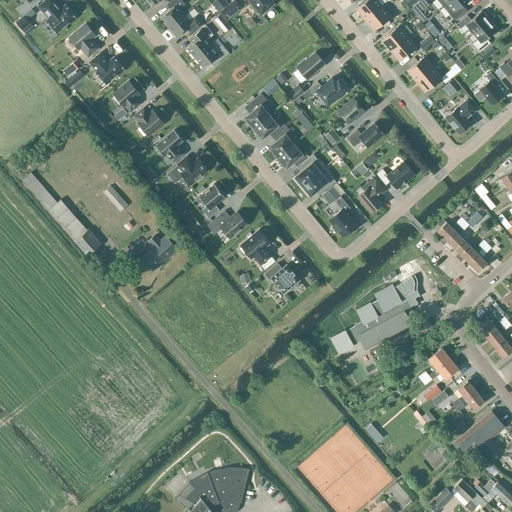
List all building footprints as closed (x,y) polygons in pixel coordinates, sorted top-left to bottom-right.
[(46,21),(56,33),(75,17),(65,5),(60,9),(52,0),(45,0),(38,6),(49,19),(46,21)] [(168,28),(185,14),(180,8),(185,4),(181,0),(171,0),(166,4),(170,9),(161,17),(165,23),(164,23),(168,28)] [(227,20),(242,7),(236,0),(234,0),(220,12),(227,20)] [(249,0),(253,4),(250,6),(257,14),(259,12),(260,14),(274,3),(271,0),(249,0)] [(364,20),(382,6),(377,0),(367,0),(356,10),(364,20)] [(403,0),(410,8),(419,0),(403,0)] [(424,0),(420,0),(410,9),(415,15),(428,4),(424,0)] [(468,0),(449,0),(443,6),(455,20),(467,10),(462,5),(468,0)] [(31,8),(27,3),(18,10),(22,15),(31,8)] [(382,6),(364,20),(373,30),(390,16),(382,6)] [(489,20),(481,11),(460,28),(463,32),(468,28),(473,34),(489,20)] [(185,14),(168,28),(172,33),(173,32),(177,37),(187,29),(191,34),(204,24),(196,15),(190,20),(185,14)] [(15,22),(22,31),(31,24),(24,15),(15,22)] [(497,29),(489,20),(473,34),(477,39),(472,43),(480,52),(490,43),(486,38),(497,29)] [(425,27),(419,21),(415,25),(420,31),(425,27)] [(95,35),(86,23),(69,38),(78,49),(80,48),(88,57),(99,48),(91,39),(95,35)] [(195,58),(211,44),(207,39),(213,34),(206,25),(194,35),(197,40),(187,49),(195,58)] [(390,51),(407,36),(399,26),(381,40),(390,51)] [(447,33),(442,37),(447,43),(452,39),(447,33)] [(434,40),(430,35),(418,44),(423,49),(434,40)] [(407,36),(390,51),(399,61),(416,47),(407,36)] [(216,50),(211,44),(195,58),(202,68),(213,59),(216,64),(229,53),(222,45),(216,50)] [(314,73),(325,64),(315,52),(304,61),(303,60),(296,66),(308,80),(315,74),(314,73)] [(106,84),(123,70),(113,57),(107,62),(99,53),(89,62),(96,71),(95,72),(106,84)] [(407,71),(416,81),(433,67),(424,57),(407,71)] [(511,73),(511,58),(505,64),(504,62),(499,67),(508,77),(511,73)] [(73,65),(65,72),(68,76),(76,69),(73,65)] [(442,77),(433,67),(416,81),(424,92),(442,77)] [(76,82),(87,72),(85,69),(73,79),(76,82)] [(497,81),(490,72),(486,76),(490,81),(480,89),(492,104),(502,95),(493,85),(497,81)] [(321,84),(318,81),(308,89),(313,94),(317,90),(329,104),(349,87),(339,76),(337,78),(333,74),(321,84)] [(128,81),(114,93),(124,106),(125,105),(130,111),(139,103),(134,97),(139,93),(128,81)] [(452,81),(447,85),(454,93),(459,89),(452,81)] [(304,92),(298,85),(287,93),(293,100),(304,92)] [(253,128),(269,115),(271,113),(262,103),(266,100),(261,93),(248,104),(253,110),(244,118),(245,118),(243,120),(247,125),(249,123),(253,128)] [(364,110),(353,98),(338,111),(348,123),(364,110)] [(476,110),(467,98),(444,117),(458,134),(472,123),(467,118),(476,110)] [(138,123),(148,135),(163,123),(153,110),(148,114),(144,108),(134,116),(139,122),(138,123)] [(279,117),(274,121),(269,115),(253,128),(257,133),(255,134),(259,139),(261,138),(261,139),(271,131),(274,135),(286,126),(279,117)] [(383,134),(374,123),(361,134),(357,129),(346,138),(353,147),(361,140),(367,147),(383,134)] [(292,134),(286,126),(274,135),(278,139),(268,147),(277,157),(293,144),(288,138),(292,134)] [(183,140),(174,129),(155,145),(164,155),(166,154),(172,162),(183,153),(177,145),(183,140)] [(340,138),(332,129),(323,136),(331,145),(340,138)] [(343,153),(350,149),(344,139),(337,144),(343,153)] [(302,154),(293,144),(277,157),(286,168),(295,160),(298,164),(308,156),(304,152),(302,154)] [(302,185),(302,186),(320,172),(315,167),(320,163),(313,154),(301,164),(305,168),(295,177),(296,178),(295,178),(301,186),(302,185)] [(367,156),(363,160),(368,165),(372,162),(367,156)] [(177,164),(166,173),(175,183),(183,176),(190,185),(196,180),(197,181),(203,176),(201,175),(208,170),(198,158),(186,168),(181,161),(177,164)] [(387,175),(386,174),(382,169),(376,174),(385,185),(390,181),(396,188),(402,184),(402,185),(408,180),(407,180),(414,174),(404,162),(387,175)] [(501,178),(508,188),(511,185),(511,171),(501,178)] [(324,177),(320,172),(302,186),(303,187),(302,187),(308,195),(309,194),(310,195),(321,186),(324,191),(335,182),(328,173),(324,177)] [(48,210),(57,203),(31,173),(22,181),(48,210)] [(377,193),(382,189),(373,178),(362,186),(365,190),(358,196),(371,212),(381,203),(374,194),(377,192),(377,193)] [(225,197),(214,184),(198,197),(206,206),(201,210),(209,218),(219,209),(215,205),(225,197)] [(482,184),(474,190),(480,197),(485,193),(488,191),(482,184)] [(110,186),(103,192),(120,211),(127,205),(110,186)] [(485,204),(490,200),(485,193),(480,197),(485,204)] [(341,197),(336,201),(342,208),(329,219),(333,225),(331,227),(336,233),(338,231),(343,236),(356,225),(345,212),(350,208),(341,197)] [(48,210),(75,240),(87,230),(60,200),(57,203),(48,210)] [(495,206),(490,200),(485,204),(491,210),(495,206)] [(247,224),(237,211),(225,221),(220,214),(207,225),(214,233),(221,228),(230,239),(247,224)] [(497,217),(502,223),(506,219),(501,213),(497,217)] [(189,222),(198,231),(205,224),(196,215),(189,222)] [(451,227),(455,231),(465,221),(461,217),(451,227)] [(506,219),(502,223),(507,230),(511,226),(511,218),(508,222),(506,219)] [(465,221),(455,231),(446,240),(455,249),(464,240),(459,235),(468,225),(465,221)] [(437,231),(446,240),(455,231),(451,227),(446,222),(437,231)] [(88,229),(87,230),(75,240),(75,241),(87,255),(101,243),(88,229)] [(258,231),(247,240),(240,245),(251,258),(253,256),(260,265),(271,256),(263,247),(268,243),(258,231)] [(154,235),(148,241),(154,247),(141,258),(152,270),(176,249),(165,236),(160,241),(154,235)] [(478,246),(482,249),(487,244),(483,240),(478,246)] [(459,253),(468,262),(477,253),(468,244),(459,253)] [(482,249),(477,253),(468,262),(477,271),(486,263),(481,257),(491,248),(487,244),(482,249)] [(501,263),(506,257),(498,251),(493,257),(501,263)] [(281,268),(277,263),(264,274),(269,279),(270,278),(283,293),(290,288),(291,290),(298,284),(297,282),(299,280),(294,274),(291,270),(286,264),(281,268)] [(422,274),(435,273),(435,266),(422,267),(422,274)] [(393,271),(388,274),(390,278),(391,279),(396,276),(393,271)] [(250,282),(248,274),(239,277),(242,285),(250,282)] [(407,316),(413,313),(410,308),(418,304),(414,298),(419,296),(420,296),(418,292),(417,288),(417,285),(417,281),(416,278),(414,275),(414,276),(412,277),(411,276),(400,282),(400,283),(394,287),(392,284),(374,294),(377,299),(371,303),(370,302),(355,310),(362,322),(355,325),(355,326),(346,331),(345,329),(330,337),(339,354),(354,346),(353,344),(360,340),(365,349),(411,324),(407,316)] [(255,288),(251,283),(245,288),(249,294),(252,291),(255,288)] [(511,289),(502,298),(510,307),(511,305),(511,289)] [(496,329),(501,326),(507,321),(504,317),(493,325),(488,319),(479,327),(487,337),(496,329)] [(487,337),(495,347),(504,339),(496,329),(487,337)] [(511,340),(511,333),(504,339),(495,347),(503,357),(511,349),(508,344),(511,340)] [(434,371),(449,358),(441,348),(428,359),(433,364),(430,366),(434,371)] [(449,358),(434,371),(437,375),(439,373),(444,379),(457,368),(449,358)] [(429,374),(425,369),(417,376),(420,381),(429,374)] [(432,378),(429,374),(420,381),(424,385),(432,378)] [(451,403),(455,407),(475,391),(467,381),(457,388),(462,394),(451,403)] [(441,391),(436,385),(423,395),(428,401),(441,391)] [(483,401),(475,391),(455,407),(458,412),(469,403),(474,408),(483,401)] [(393,401),(402,398),(400,392),(391,395),(393,401)] [(447,397),(443,392),(432,400),(436,406),(447,397)] [(505,427),(491,410),(455,441),(463,450),(474,440),(480,447),(491,438),(505,427)] [(466,423),(462,418),(454,425),(458,430),(466,423)] [(502,451),(491,438),(480,447),(492,460),(502,451)] [(511,443),(506,449),(508,451),(503,456),(511,465),(511,463),(511,443)] [(502,467),(495,458),(490,463),(497,472),(502,467)] [(473,465),(467,460),(458,469),(466,476),(469,472),(467,470),(473,465)] [(231,467),(188,482),(174,498),(188,508),(190,510),(187,511),(233,511),(237,510),(240,503),(249,469),(238,468),(231,467)] [(380,481),(385,488),(394,482),(389,475),(380,481)] [(452,477),(448,481),(452,485),(456,481),(452,477)] [(488,490),(489,490),(494,496),(496,493),(508,505),(511,501),(511,493),(504,486),(498,480),(495,483),(491,478),(484,485),(488,490)] [(511,487),(503,478),(500,481),(511,492),(511,487)] [(486,511),(480,506),(485,502),(462,479),(453,488),(468,502),(464,506),(470,511),(486,511)] [(489,490),(488,490),(484,485),(479,481),(475,486),(484,495),(489,490)] [(446,488),(439,495),(446,502),(452,495),(446,488)]
